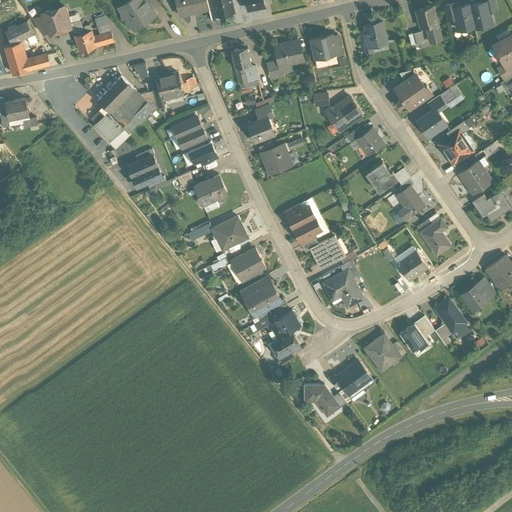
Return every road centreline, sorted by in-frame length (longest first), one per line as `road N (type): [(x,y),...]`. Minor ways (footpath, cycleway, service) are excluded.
road 1 (track): [(32,79),(345,464)]
road 2 (residential): [(491,258),(365,330),(325,322),(193,44)]
road 3 (residential): [(491,258),(372,96),(343,9)]
road 4 (secondary): [(511,401),(424,418),(280,511)]
road 5 (residential): [(0,86),(193,44)]
road 6 (residential): [(193,44),(343,9)]
road 7 (track): [(0,264),(115,182)]
